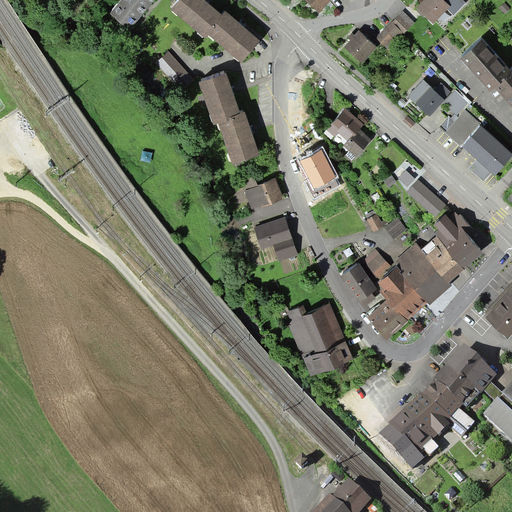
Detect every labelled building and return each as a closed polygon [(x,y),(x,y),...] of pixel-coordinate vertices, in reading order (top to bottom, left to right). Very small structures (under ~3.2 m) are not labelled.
[(140,18),(150,5),(143,0),(121,0),(120,1),(140,18)] [(222,15),(203,0),(178,0),(171,9),(205,39),(208,35),(216,26),(214,25),(222,15)] [(305,0),(319,13),(331,0),(305,0)] [(451,6),(444,0),(423,0),(416,7),(433,24),(447,9),(451,6)] [(444,0),(451,6),(447,9),(454,16),(466,3),(463,0),(444,0)] [(130,30),(140,18),(120,1),(110,14),(130,30)] [(510,8),(505,3),(499,7),(505,13),(510,8)] [(403,11),(392,22),(404,33),(415,22),(403,11)] [(216,26),(208,35),(241,63),(260,41),(225,12),(222,15),(214,25),(216,26)] [(392,21),(376,37),(388,50),(404,34),(404,33),(392,22),(392,21)] [(359,30),(355,35),(350,40),(344,47),(362,63),(377,47),(359,30)] [(510,70),(482,39),(460,58),(490,90),(494,87),(502,79),(501,78),(510,70)] [(194,79),(169,51),(156,63),(180,91),(194,79)] [(502,79),(494,87),(511,106),(511,68),(510,70),(501,78),(502,79)] [(226,73),(199,83),(214,124),(218,123),(218,121),(241,113),(226,73)] [(434,90),(423,80),(408,96),(430,117),(443,103),(445,101),(444,99),(434,90)] [(441,82),(434,90),(444,99),(451,92),(441,82)] [(445,101),(443,103),(455,114),(457,115),(469,102),(455,89),(445,101)] [(364,125),(345,108),(326,129),(335,137),(338,133),(348,141),(353,136),(354,137),(364,125)] [(481,123),(465,109),(459,117),(455,121),(446,131),(445,133),(461,147),(461,146),(480,125),(481,123)] [(218,121),(218,123),(231,160),(232,160),(233,163),(259,154),(245,112),(241,113),(218,121)] [(415,122),(407,115),(403,120),(411,127),(415,122)] [(451,118),(449,116),(440,126),(446,131),(455,121),(451,118)] [(376,135),(364,125),(354,137),(353,136),(348,141),(344,146),(349,151),(355,156),(357,157),(376,135)] [(511,153),(480,125),(461,146),(476,160),(491,173),(495,176),(511,156),(511,153)] [(321,150),(300,161),(310,181),(314,188),(334,178),(336,177),(321,150)] [(352,159),(355,156),(349,151),(346,155),(352,159)] [(491,173),(476,160),(468,168),(483,182),(491,173)] [(398,178),(407,187),(415,179),(406,170),(398,178)] [(243,191),(244,191),(258,186),(258,185),(253,172),(238,178),(243,191)] [(397,182),(392,175),(384,181),(389,188),(397,182)] [(258,186),(244,191),(252,210),(261,206),(262,207),(284,199),(276,178),(258,185),(258,186)] [(339,187),(334,178),(314,188),(310,181),(305,183),(313,199),(339,187)] [(418,179),(407,192),(435,217),(446,205),(418,179)] [(365,215),(367,219),(377,214),(375,210),(365,215)] [(437,236),(464,268),(482,253),(479,249),(468,236),(476,230),(474,228),(461,214),(459,215),(456,212),(449,218),(445,214),(434,224),(439,230),(435,233),(437,236)] [(367,219),(374,232),(384,226),(377,214),(367,219)] [(285,217),(254,227),(261,250),(274,245),(273,245),(292,238),(285,217)] [(398,217),(385,227),(393,239),(407,229),(398,217)] [(475,226),(474,228),(476,230),(468,236),(479,249),(488,240),(475,226)] [(437,236),(422,249),(426,255),(425,256),(448,283),(449,283),(465,269),(464,268),(437,236)] [(273,245),(274,245),(280,262),(299,255),(292,238),(273,245)] [(386,300),(408,321),(427,302),(430,305),(452,285),(449,283),(448,283),(425,256),(426,255),(422,249),(416,243),(394,262),(397,266),(393,269),(379,281),(377,282),(382,288),(379,290),(386,300)] [(364,260),(379,281),(393,269),(376,249),(364,260)] [(359,263),(341,275),(359,301),(360,300),(365,306),(376,298),(372,292),(377,289),(359,263)] [(511,282),(485,312),(487,315),(511,287),(511,282)] [(511,287),(487,315),(485,317),(508,339),(511,334),(511,287)] [(408,321),(386,300),(368,317),(387,340),(409,322),(408,321)] [(346,340),(331,304),(308,314),(304,305),(287,312),(291,320),(288,322),(303,358),(346,340)] [(311,377),(354,359),(346,340),(303,358),(311,377)] [(463,344),(446,364),(479,392),(480,393),(484,390),(491,381),(498,373),(463,344)] [(446,364),(434,378),(435,378),(464,403),(467,406),(479,392),(446,364)] [(435,378),(424,391),(451,417),(459,408),(460,408),(464,403),(435,378)] [(511,381),(503,392),(495,401),(483,413),(511,439),(511,381)] [(503,392),(491,381),(484,390),(495,401),(503,392)] [(423,390),(404,408),(433,438),(434,438),(448,424),(461,437),(467,431),(451,417),(424,391),(423,390)] [(433,438),(404,408),(389,422),(390,423),(401,435),(403,433),(425,456),(429,452),(431,453),(439,446),(432,439),(433,438)] [(460,408),(459,408),(451,417),(467,431),(475,421),(460,408)] [(390,423),(379,433),(412,468),(425,456),(403,433),(401,435),(390,423)] [(308,458),(302,452),(295,460),(301,466),(308,458)] [(358,511),(372,498),(349,477),(332,495),(350,511),(358,511)] [(350,511),(332,495),(330,492),(311,511),(350,511)]
